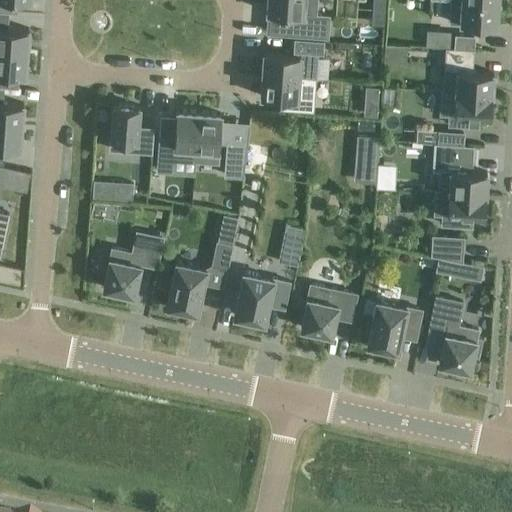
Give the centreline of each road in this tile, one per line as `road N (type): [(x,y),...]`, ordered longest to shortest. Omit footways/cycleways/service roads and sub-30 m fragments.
road 1 (residential): [(36,346),(57,71)]
road 2 (residential): [(288,400),(36,346)]
road 3 (residential): [(230,0),(223,84),(57,71)]
road 4 (residential): [(511,447),(288,400)]
